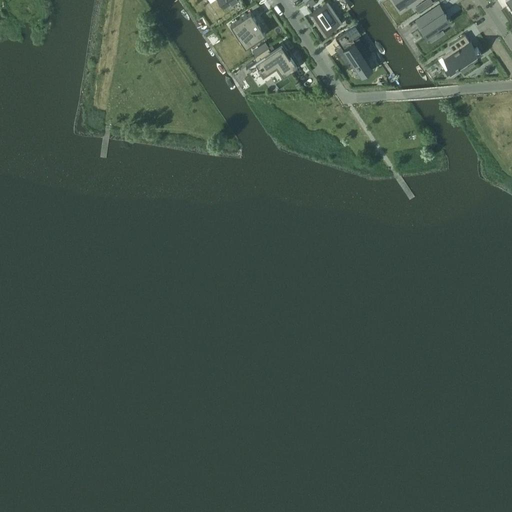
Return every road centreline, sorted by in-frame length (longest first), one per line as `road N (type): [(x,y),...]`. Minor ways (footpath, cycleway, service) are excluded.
road 1 (residential): [(278,0),(339,91),(386,95)]
road 2 (residential): [(511,86),(386,95)]
